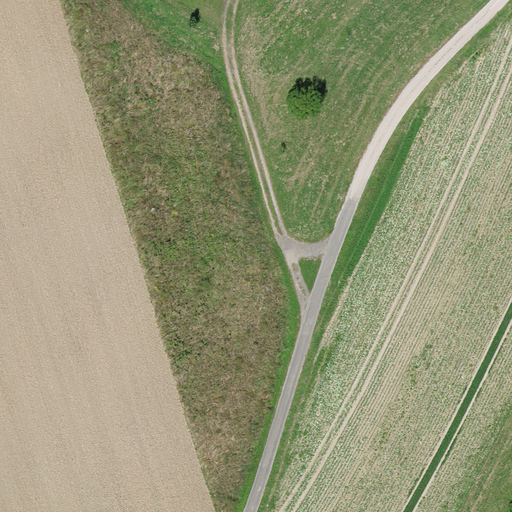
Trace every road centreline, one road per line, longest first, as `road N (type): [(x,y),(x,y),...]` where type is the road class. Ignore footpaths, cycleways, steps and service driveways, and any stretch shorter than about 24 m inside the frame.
road 1 (track): [(250,511),(306,316),(379,145),(435,63),(505,0)]
road 2 (track): [(228,0),(226,68),(306,316)]
